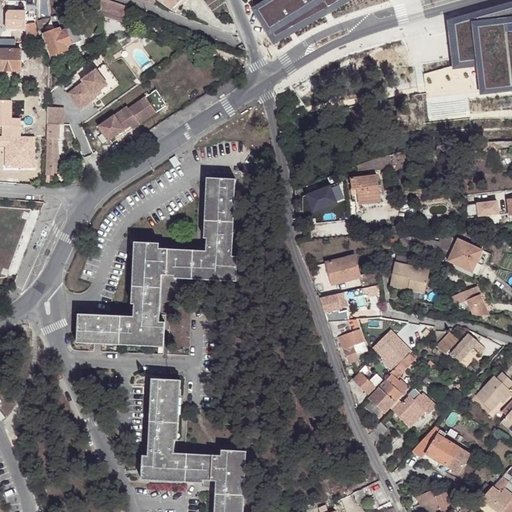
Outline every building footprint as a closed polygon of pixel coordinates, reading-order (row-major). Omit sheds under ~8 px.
[(160,0),(168,9),(177,0),(160,0)] [(184,0),(177,0),(168,9),(170,12),(184,0)] [(268,0),(249,12),(270,47),(334,15),(358,0),(268,0)] [(465,62),(511,55),(511,9),(460,25),(465,62)] [(118,26),(117,17),(104,17),(104,26),(118,26)] [(28,27),(29,36),(29,38),(38,37),(36,26),(28,27)] [(90,47),(85,29),(63,33),(62,30),(46,34),(52,65),(75,60),(73,51),(90,47)] [(0,71),(21,72),(21,52),(0,50),(0,71)] [(92,69),(80,78),(82,82),(67,94),(78,108),(93,96),(91,93),(103,84),(92,69)] [(482,120),(511,117),(511,85),(467,89),(468,101),(480,100),(482,120)] [(291,90),(281,96),(285,102),(294,96),(291,90)] [(127,107),(99,127),(109,142),(131,127),(137,122),(139,125),(156,113),(145,98),(129,109),(127,107)] [(420,100),(422,130),(462,128),(461,98),(420,100)] [(65,108),(49,108),(48,126),(65,125),(65,108)] [(60,172),(58,139),(53,139),(54,133),(50,132),(50,139),(49,138),(47,171),(60,172)] [(232,251),(235,174),(207,172),(204,233),(207,234),(207,248),(159,245),(159,239),(135,238),(133,300),(135,300),(135,312),(79,309),(78,340),(164,343),(165,317),(159,316),(161,269),(173,270),(173,273),(236,276),(237,252),(232,251)] [(358,188),(360,198),(360,203),(383,200),(380,173),(352,177),(353,188),(358,188)] [(332,185),(307,193),(313,210),(338,202),(332,185)] [(36,202),(0,201),(0,278),(6,277),(36,202)] [(448,260),(463,267),(473,272),(480,257),(484,250),(461,238),(459,237),(448,260)] [(363,289),(379,286),(378,271),(361,276),(356,256),(318,265),(320,272),(329,269),(333,284),(361,278),(363,289)] [(486,260),(480,257),(473,272),(478,274),(486,260)] [(389,287),(424,296),(430,272),(395,264),(389,287)] [(467,303),(472,316),(482,316),(489,316),(485,307),(477,288),(465,293),(466,300),(467,303)] [(466,300),(465,293),(451,298),(455,307),(467,303),(466,300)] [(337,294),(320,297),(319,297),(324,312),(342,309),(337,294)] [(341,320),(330,321),(332,329),(332,330),(333,332),(333,336),(334,339),(339,337),(349,363),(358,360),(357,355),(367,351),(360,330),(352,333),(347,319),(341,320)] [(372,347),(378,352),(395,335),(390,329),(372,347)] [(445,355),(459,340),(450,331),(436,346),(445,355)] [(481,345),(477,342),(469,334),(452,354),(460,361),(473,346),(477,350),(481,345)] [(392,370),(410,352),(412,351),(395,335),(378,352),(383,357),(381,359),(392,370)] [(392,370),(390,373),(391,374),(395,378),(415,357),(410,352),(392,370)] [(375,364),(370,360),(360,370),(363,373),(368,368),(369,369),(375,364)] [(432,368),(427,363),(423,368),(428,373),(432,368)] [(368,393),(383,378),(377,372),(369,380),(360,372),(353,379),(368,393)] [(508,387),(511,382),(511,381),(502,372),(497,378),(495,376),(476,396),(491,410),(510,390),(508,387)] [(384,412),(406,389),(395,378),(391,374),(368,397),(384,412)] [(243,511),(245,445),(221,444),(221,450),(174,448),(174,436),(178,436),(180,376),(151,375),(148,452),(143,452),(142,477),(202,481),(202,478),(216,479),(214,511),(243,511)] [(420,394),(414,387),(407,394),(409,395),(401,403),(400,402),(392,410),(409,426),(425,410),(428,413),(434,407),(420,394)] [(511,391),(510,390),(491,410),(493,412),(511,391)] [(511,408),(507,415),(508,416),(503,421),(511,428),(511,408)] [(388,429),(380,422),(369,433),(377,441),(377,440),(388,429)] [(435,426),(412,452),(423,458),(426,454),(442,464),(439,468),(444,471),(447,467),(459,474),(471,455),(437,434),(441,429),(435,426)] [(457,433),(449,428),(446,434),(453,438),(457,433)] [(496,511),(511,511),(511,500),(511,502),(500,493),(510,482),(502,476),(481,499),(496,511)] [(367,497),(363,487),(353,492),(357,502),(367,497)] [(441,508),(442,511),(454,511),(455,511),(447,491),(436,496),(433,488),(417,495),(424,511),(432,511),(433,511),(441,508)]
